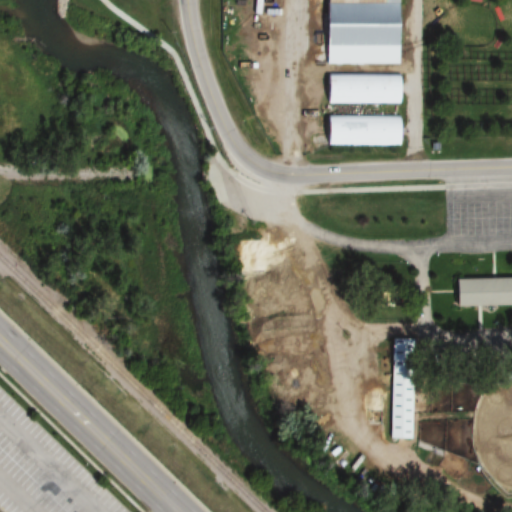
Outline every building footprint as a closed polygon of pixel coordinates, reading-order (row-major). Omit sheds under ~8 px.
[(394,0),(322,0),(323,66),(395,66),(394,0)] [(322,104),(398,104),(398,74),(322,74),(322,104)] [(398,116),(321,116),(321,147),(398,147),(398,116)] [(451,307),(511,306),(511,278),(451,279),(451,307)] [(386,440),(409,441),(412,339),(389,339),(386,440)]
